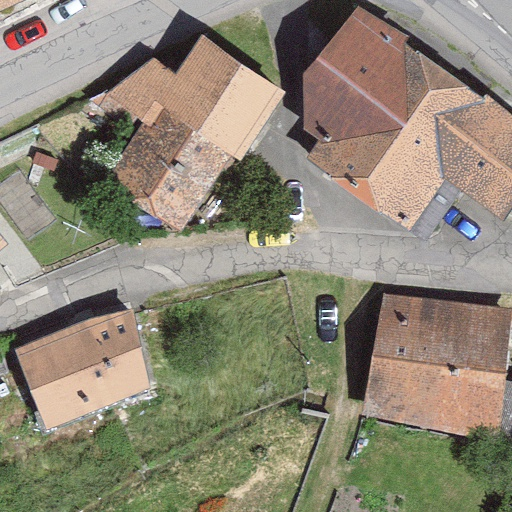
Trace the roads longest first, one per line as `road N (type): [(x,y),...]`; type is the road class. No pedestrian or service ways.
road 1 (residential): [(511,280),(305,262),(173,278),(0,321)]
road 2 (unknown): [(344,266),(344,419),(310,511)]
road 3 (residential): [(200,0),(0,96)]
